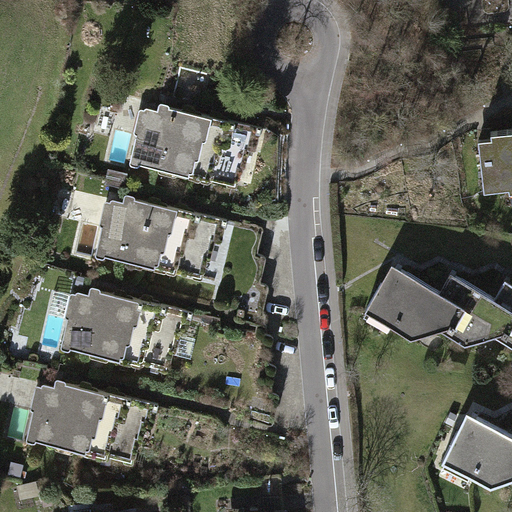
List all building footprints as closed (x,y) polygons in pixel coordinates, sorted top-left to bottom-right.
[(134,127),(127,158),(136,159),(137,156),(235,178),(239,161),(249,163),(251,155),(253,155),(261,121),(167,100),(168,97),(157,95),(156,103),(144,100),(143,103),(137,101),(131,127),(134,127)] [(477,141),(483,191),(508,188),(508,191),(511,190),(511,131),(490,134),(490,140),(477,141)] [(104,220),(97,251),(106,253),(107,249),(205,271),(209,254),(219,257),(221,248),(223,249),(231,215),(137,194),(138,190),(128,188),(126,196),(114,193),(113,196),(107,195),(102,220),(104,220)] [(391,265),(365,314),(413,339),(439,329),(468,345),(495,336),(511,344),(511,282),(506,279),(496,297),(451,273),(441,292),(391,265)] [(68,320),(61,350),(70,352),(71,349),(169,371),(173,354),(184,356),(186,348),(188,348),(195,314),(102,293),(102,290),(92,287),(90,295),(78,293),(78,295),(72,294),(66,319),(68,320)] [(35,407),(28,437),(37,440),(38,436),(136,458),(140,441),(150,443),(152,435),(154,435),(162,401),(68,380),(69,377),(58,375),(57,383),(44,380),(44,383),(38,381),(32,407),(35,407)] [(511,434),(466,414),(443,464),(493,486),(511,477),(511,434)]
